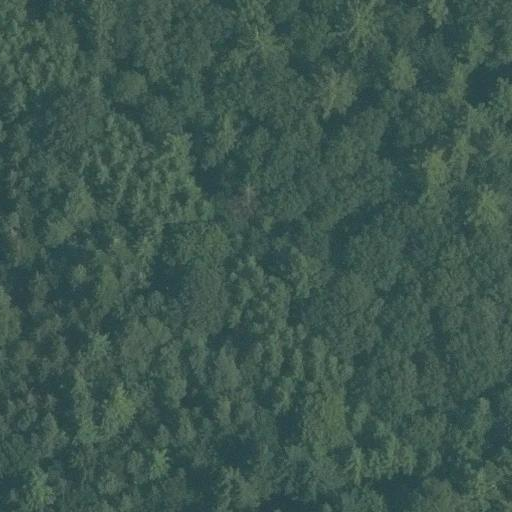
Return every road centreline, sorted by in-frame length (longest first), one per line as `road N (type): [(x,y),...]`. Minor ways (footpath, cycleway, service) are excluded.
road 1 (track): [(283,475),(270,441),(0,126)]
road 2 (track): [(342,506),(411,491),(511,443)]
